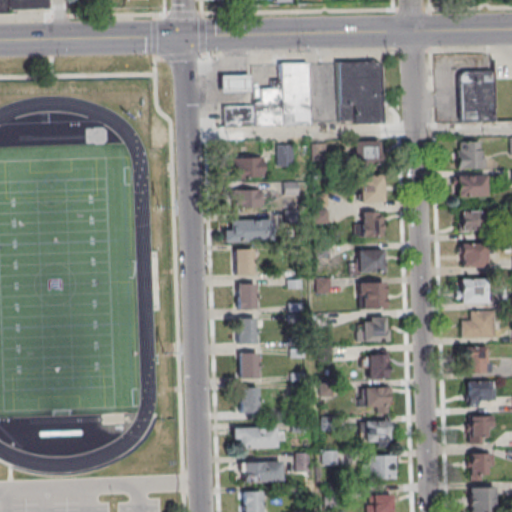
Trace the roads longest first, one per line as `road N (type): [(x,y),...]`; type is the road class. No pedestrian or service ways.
road 1 (residential): [(433,511),(414,0)]
road 2 (residential): [(201,511),(183,35)]
road 3 (secondary): [(511,29),(183,35)]
road 4 (secondary): [(183,35),(60,38)]
